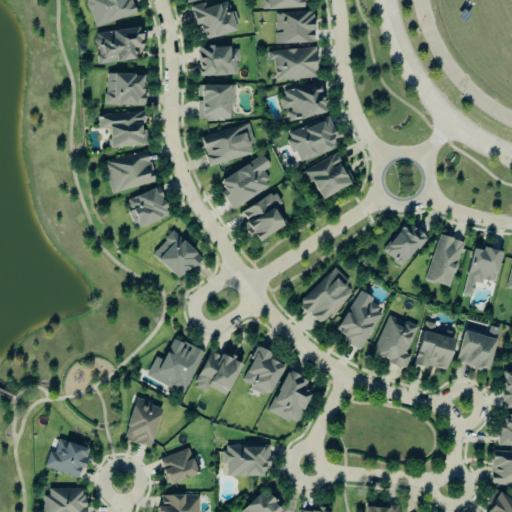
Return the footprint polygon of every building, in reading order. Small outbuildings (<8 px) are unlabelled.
[(84,0),(93,28),(134,15),(129,0),(84,0)] [(261,10),(301,9),(300,0),(264,0),(261,0),(261,10)] [(236,32),(227,2),(206,8),(204,3),(191,7),(200,42),(236,32)] [(273,14),(275,45),(312,44),(311,13),(273,14)] [(141,59),(138,29),(93,34),(97,65),(141,59)] [(196,48),(197,78),(237,76),(236,50),(229,51),(228,47),(196,48)] [(273,62),(275,83),(316,78),(313,48),(267,53),(268,63),(273,62)] [(141,107),(142,76),(104,75),(103,107),(141,107)] [(324,115),(317,84),(278,92),(282,112),(285,111),(287,122),(324,115)] [(196,120),(227,120),(228,86),(196,86),(195,98),(197,98),(196,120)] [(108,149),(141,147),(139,114),(95,116),(96,130),(107,129),(108,149)] [(336,149),(329,128),(324,129),(321,122),(285,134),(291,153),(295,151),(298,162),(336,149)] [(254,154),(246,125),(199,138),(207,167),(254,154)] [(109,193),(152,185),(146,153),(103,162),(109,193)] [(301,173),(306,183),(310,181),(320,200),(352,183),(344,168),(342,170),(334,155),(301,173)] [(218,180),(223,191),(220,193),(229,210),(270,188),(261,172),(268,168),(262,157),(218,180)] [(168,217),(157,188),(124,201),(135,229),(168,217)] [(282,228),(270,207),(278,202),(273,193),(237,213),(255,244),(282,228)] [(424,240),(404,223),(380,252),(400,268),(424,240)] [(177,282),(199,260),(172,233),(150,254),(177,282)] [(449,289),(460,242),(435,236),(424,283),(449,289)] [(463,282),(480,286),(482,281),(492,284),(501,254),(473,246),(463,282)] [(296,304),(317,326),(353,292),(332,270),(296,304)] [(335,333),(345,338),(342,344),(358,353),(383,309),(356,294),(335,333)] [(405,354),(415,329),(387,317),(370,357),(403,371),(409,356),(405,354)] [(446,372),(451,340),(432,337),(434,325),(421,323),(414,367),(446,372)] [(453,364),(486,373),(494,342),(462,332),(453,364)] [(201,353),(171,340),(162,361),(153,358),(145,378),(184,394),(201,353)] [(267,398),(282,367),(268,360),(270,355),(256,348),(240,382),(250,387),(249,389),(267,398)] [(206,389),(226,397),(240,364),(220,356),(219,358),(207,353),(192,389),(204,394),(206,389)] [(511,372),(501,373),(502,410),(511,409),(511,372)] [(266,413),(294,425),(312,386),(285,373),(266,413)] [(150,449),(159,408),(132,402),(123,442),(150,449)] [(497,446),(511,446),(511,416),(505,416),(504,430),(498,429),(497,446)] [(42,469),(78,480),(87,451),(56,441),(52,455),(47,453),(42,469)] [(224,478),(262,478),(262,466),(268,466),(268,448),(222,448),(222,466),(224,466),(224,478)] [(158,460),(166,486),(196,477),(188,450),(158,460)] [(511,487),(511,453),(491,453),(490,486),(511,487)] [(42,511),(83,511),(84,491),(43,490),(42,511)] [(241,511),(283,511),(264,491),(241,511)] [(511,511),(511,503),(493,493),(486,505),(490,508),(487,511),(511,511)] [(196,511),(197,496),(160,497),(160,508),(157,508),(156,511),(196,511)]
